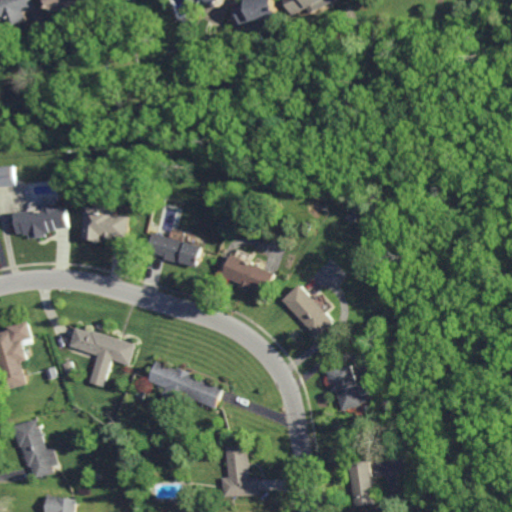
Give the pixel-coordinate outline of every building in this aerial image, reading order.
[(30,19),(9,27),(6,19),(0,20),(0,0),(36,0),(39,7),(27,11),(30,19)] [(72,7),(71,5),(56,11),(52,0),(87,0),(85,1),(85,3),(72,7)] [(225,0),(185,0),(198,8),(202,0),(208,0),(221,8),(225,0)] [(283,20),(269,23),(268,16),(267,17),(267,19),(263,20),(262,17),(256,19),(256,20),(244,23),(240,4),(251,1),(250,0),(281,0),(282,12),(282,13),(283,20)] [(324,10),(322,7),(314,12),(311,6),(298,14),(290,0),(338,0),(331,4),(332,6),(324,10)] [(0,167),(0,187),(22,184),(19,164),(0,167)] [(116,208),(124,210),(123,214),(137,216),(134,238),(120,236),(119,238),(110,237),(109,235),(108,235),(107,242),(102,242),(102,240),(89,239),(94,205),(103,206),(104,203),(117,205),(116,208)] [(61,209),(72,208),(74,227),(61,228),(61,230),(55,231),(55,232),(51,232),(51,236),(35,237),(34,234),(30,234),(29,232),(22,233),(21,212),(50,210),(49,204),(61,204),(61,209)] [(355,224),(350,216),(358,209),(364,217),(355,224)] [(308,234),(303,231),(308,222),(313,225),(308,234)] [(200,267),(185,263),(184,264),(171,260),(173,256),(155,251),(161,232),(207,246),(200,267)] [(269,294),(251,286),(249,291),(242,288),(244,283),(227,275),(236,254),(279,273),(269,294)] [(320,336),(286,300),(303,284),(337,320),(320,336)] [(26,341),(31,360),(25,362),(31,385),(7,392),(2,373),(4,372),(0,356),(0,334),(13,331),(12,327),(32,321),(37,338),(26,341)] [(96,333),(97,331),(140,345),(133,366),(120,362),(118,370),(100,364),(103,356),(74,347),(80,328),(96,333)] [(71,375),(67,364),(75,362),(79,373),(71,375)] [(182,370),(182,368),(193,373),(192,375),(209,382),(209,381),(226,387),(218,408),(189,397),(186,404),(169,398),(173,389),(154,382),(162,362),(182,370)] [(360,384),(369,381),(374,401),(364,404),(365,405),(345,410),(340,390),(335,391),(330,370),(354,364),(360,384)] [(53,380),(49,370),(58,367),(61,378),(53,380)] [(145,398),(140,397),(142,390),(148,391),(145,398)] [(52,451),(57,449),(62,466),(56,468),(58,473),(38,480),(34,467),(32,468),(26,447),(24,448),(18,428),(42,420),(52,451)] [(254,478),(262,478),(263,495),(226,498),(224,478),(231,478),(229,446),(251,444),(254,478)] [(369,507),(358,507),(353,463),(373,461),(378,505),(369,507)] [(76,511),(46,511),(48,501),(51,501),(52,497),(78,500),(76,511)]
